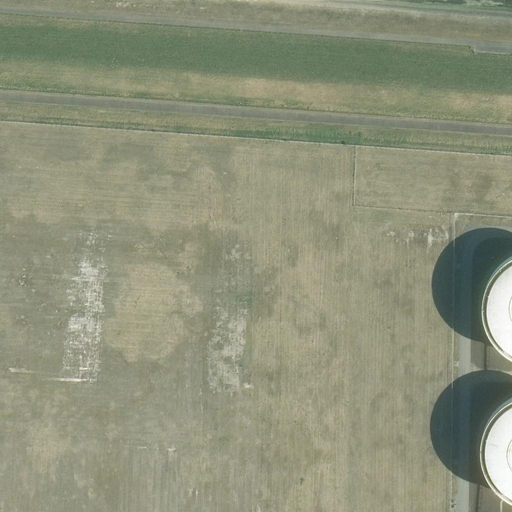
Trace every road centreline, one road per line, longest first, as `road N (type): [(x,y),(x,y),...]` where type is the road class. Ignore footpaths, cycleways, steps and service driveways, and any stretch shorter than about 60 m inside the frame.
road 1 (unclassified): [(511,132),(0,96)]
road 2 (track): [(358,511),(362,213)]
